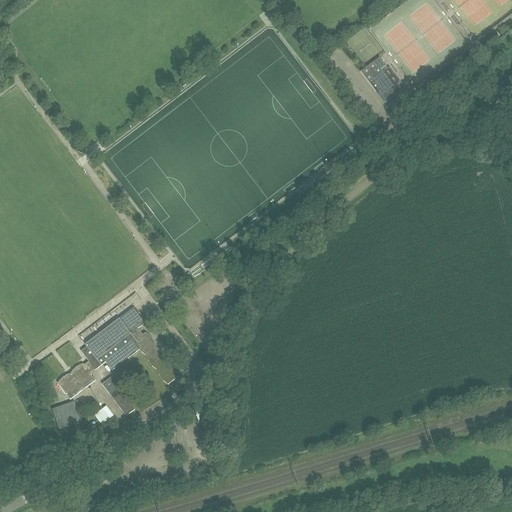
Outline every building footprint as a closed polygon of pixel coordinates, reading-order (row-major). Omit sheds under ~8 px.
[(398,94),(383,73),(388,69),(380,58),(360,72),(372,88),(384,104),(398,94)] [(400,92),(407,87),(393,67),(386,72),(400,92)] [(140,316),(134,308),(85,345),(87,347),(81,352),(89,362),(84,366),(84,364),(76,368),(71,374),(63,377),(58,384),(66,395),(67,394),(69,398),(70,400),(96,381),(95,379),(91,376),(92,375),(91,374),(106,363),(112,371),(141,349),(143,351),(142,353),(142,352),(141,353),(146,356),(149,365),(157,371),(161,380),(168,385),(179,377),(175,368),(168,363),(164,354),(157,348),(154,339),(146,333),(143,335),(142,334),(138,329),(140,328),(142,326),(143,327),(145,325),(144,324),(145,324),(140,316)] [(126,417),(135,411),(111,378),(102,385),(126,417)] [(59,430),(81,423),(75,402),(53,410),(59,430)] [(108,405),(96,415),(104,424),(116,415),(108,405)]
